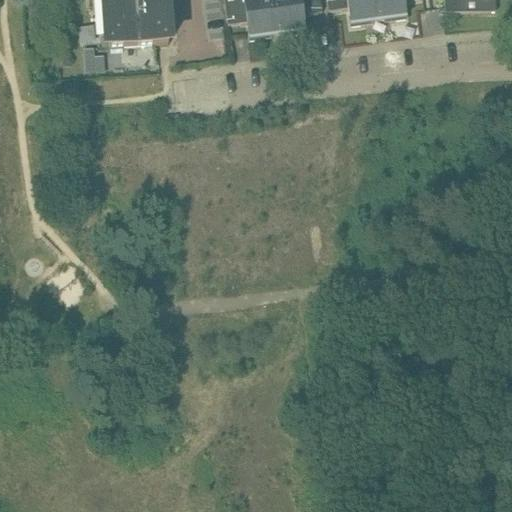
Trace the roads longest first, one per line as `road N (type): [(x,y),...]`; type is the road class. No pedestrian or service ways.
road 1 (residential): [(173,111),(511,70)]
road 2 (unclassified): [(146,312),(427,282)]
road 3 (unclassified): [(427,282),(481,511)]
